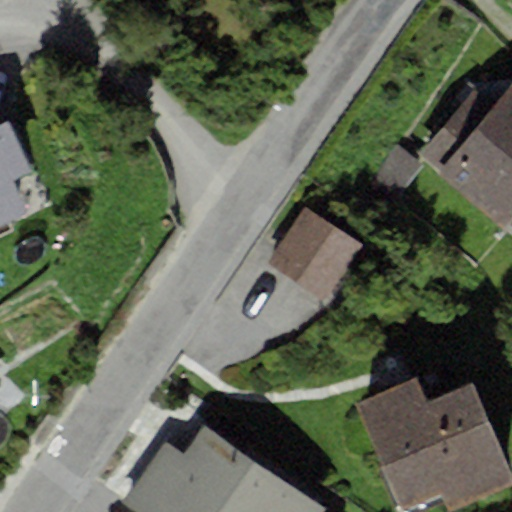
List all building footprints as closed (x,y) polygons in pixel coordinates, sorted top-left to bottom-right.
[(511,209),(511,77),(511,78),(488,106),(473,94),(449,123),(422,155),(503,221),(511,209)] [(0,224),(27,211),(13,181),(34,171),(8,118),(0,122),(0,224)] [(419,167),(395,148),(366,184),(391,203),(419,167)] [(356,246),(301,210),(267,261),(323,297),(356,246)] [(398,379),(355,396),(399,505),(438,489),(444,504),(511,477),(511,472),(473,375),(428,393),(419,371),(398,379)] [(183,452),(161,438),(122,497),(143,511),(314,511),(319,505),(200,426),(183,452)]
